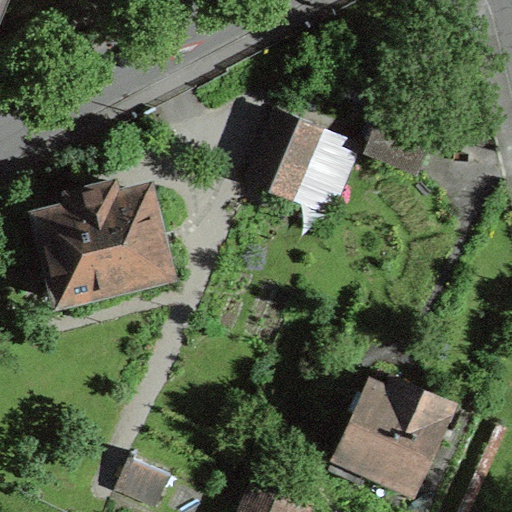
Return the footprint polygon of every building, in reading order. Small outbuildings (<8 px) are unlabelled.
[(319,127),(277,109),(250,174),(310,199),(336,137),(318,130),(319,127)] [(379,114),(365,147),(415,168),(429,136),(379,114)] [(58,299),(170,272),(151,193),(134,197),(118,201),(113,181),(70,191),(73,202),(37,211),(58,299)] [(360,400),(329,467),(361,482),(367,468),(413,489),(454,401),(393,373),(388,385),(370,377),(360,400)] [(135,451),(131,449),(114,486),(156,504),(170,472),(133,456),(135,451)] [(293,511),(298,501),(254,482),(241,511),(293,511)] [(56,511),(0,487),(0,511),(56,511)]
